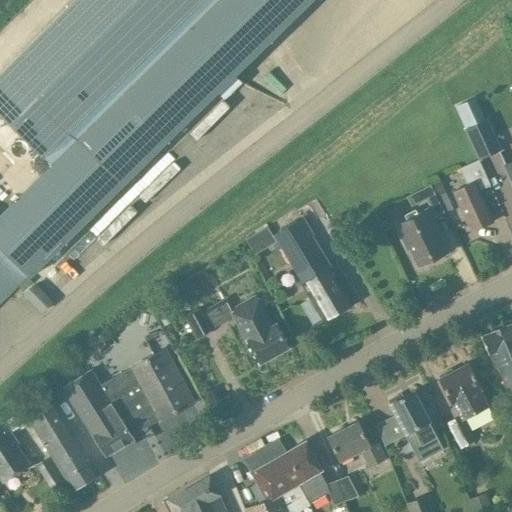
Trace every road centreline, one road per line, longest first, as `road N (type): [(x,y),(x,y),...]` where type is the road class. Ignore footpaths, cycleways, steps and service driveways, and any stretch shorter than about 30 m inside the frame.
road 1 (unclassified): [(451,0),(172,219),(0,369)]
road 2 (unclassified): [(107,511),(261,415),(511,283)]
